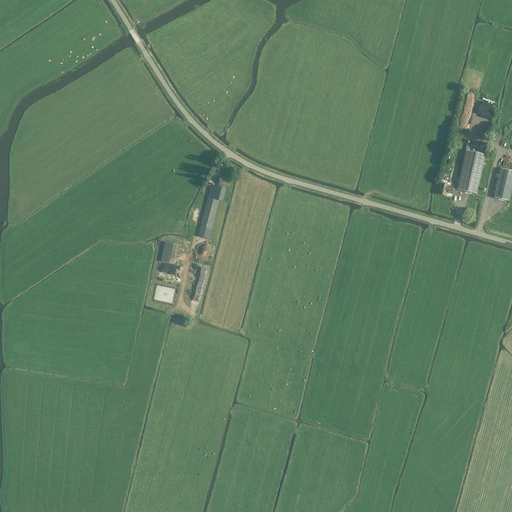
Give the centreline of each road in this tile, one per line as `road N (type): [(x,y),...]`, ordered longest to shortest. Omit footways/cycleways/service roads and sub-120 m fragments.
road 1 (tertiary): [(511,243),(275,177),(229,154),(169,93),(112,0)]
road 2 (track): [(293,18),(229,154)]
